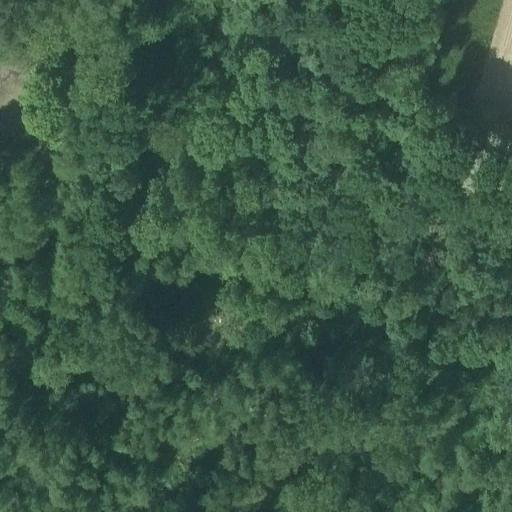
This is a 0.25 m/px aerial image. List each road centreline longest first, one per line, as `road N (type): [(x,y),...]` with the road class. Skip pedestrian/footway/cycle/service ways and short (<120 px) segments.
road 1 (track): [(0,282),(166,340),(343,305)]
road 2 (track): [(343,305),(511,326)]
